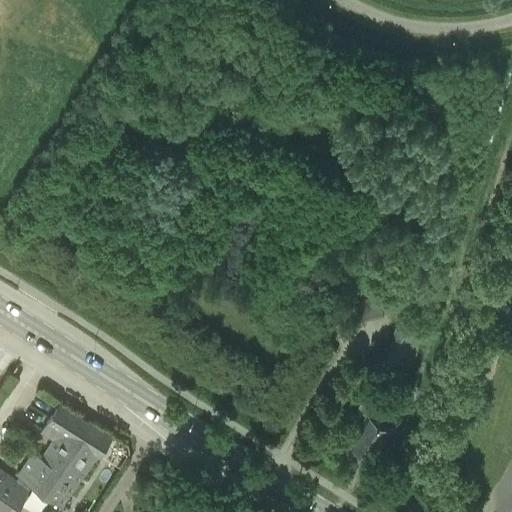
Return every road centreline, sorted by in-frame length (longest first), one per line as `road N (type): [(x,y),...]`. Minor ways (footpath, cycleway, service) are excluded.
road 1 (track): [(511,123),(403,471),(423,511)]
road 2 (primary): [(320,511),(0,308)]
